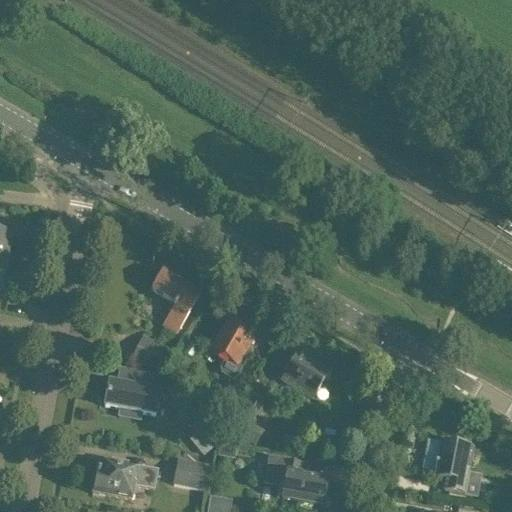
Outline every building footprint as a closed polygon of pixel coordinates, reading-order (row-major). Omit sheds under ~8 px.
[(0,290),(10,238),(0,235),(0,290)] [(434,263),(427,275),(435,281),(442,268),(434,263)] [(162,328),(176,336),(199,297),(161,274),(151,292),(175,306),(162,328)] [(227,321),(210,352),(223,360),(218,370),(220,376),(229,381),(234,380),(240,369),(237,368),(254,337),(227,321)] [(130,361),(159,376),(171,353),(141,338),(130,361)] [(281,383),(312,400),(327,373),(297,356),(281,383)] [(108,385),(103,408),(118,411),(117,420),(142,424),(144,415),(158,418),(162,396),(160,396),(163,379),(148,377),(146,392),(108,385)] [(239,410),(225,435),(243,446),(244,444),(253,449),(261,434),(252,428),(262,412),(245,401),(239,410)] [(203,403),(194,420),(216,433),(226,416),(215,410),(203,403)] [(201,433),(188,443),(202,460),(215,449),(201,433)] [(236,447),(219,444),(217,458),(234,460),(236,447)] [(430,444),(425,475),(436,477),(436,480),(447,482),(444,497),(477,503),(481,479),(469,476),(474,450),(442,445),(442,446),(430,444)] [(262,483),(283,487),(280,500),(320,507),(322,495),(325,496),(327,484),(324,483),(324,482),(301,478),(303,466),(266,460),(262,483)] [(172,486),(203,492),(207,467),(176,461),(172,486)] [(98,465),(96,475),(95,475),(91,495),(130,502),(132,488),(152,492),(156,472),(136,468),(135,471),(126,469),(126,468),(110,465),(110,466),(100,464),(99,465),(98,465)]
